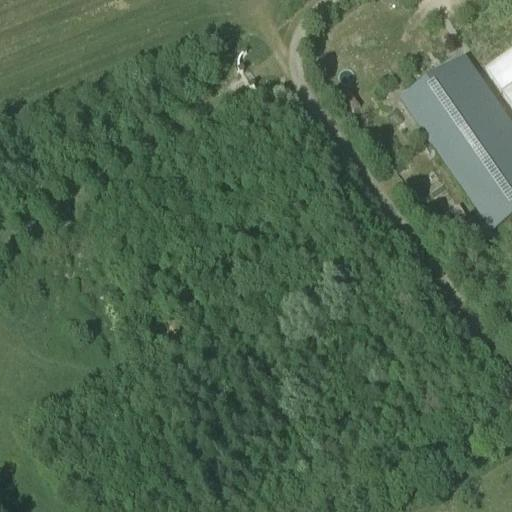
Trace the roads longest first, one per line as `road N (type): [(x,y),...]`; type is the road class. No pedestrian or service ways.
road 1 (unknown): [(511,411),(357,124)]
road 2 (unclassified): [(511,421),(314,511)]
